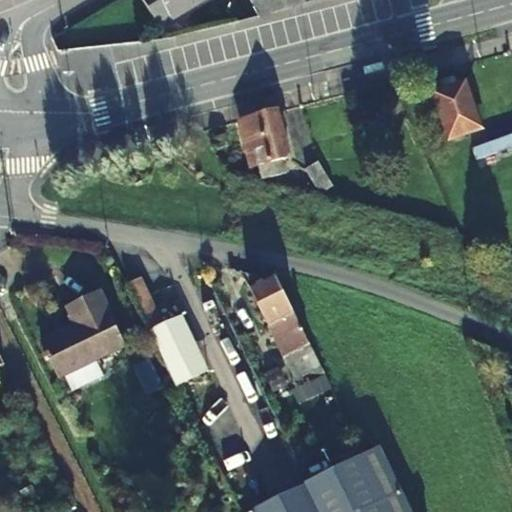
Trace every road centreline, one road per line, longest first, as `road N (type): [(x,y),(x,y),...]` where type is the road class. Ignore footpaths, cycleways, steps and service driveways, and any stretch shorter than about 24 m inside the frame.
road 1 (residential): [(511,342),(282,260),(8,217)]
road 2 (residential): [(511,3),(99,112)]
